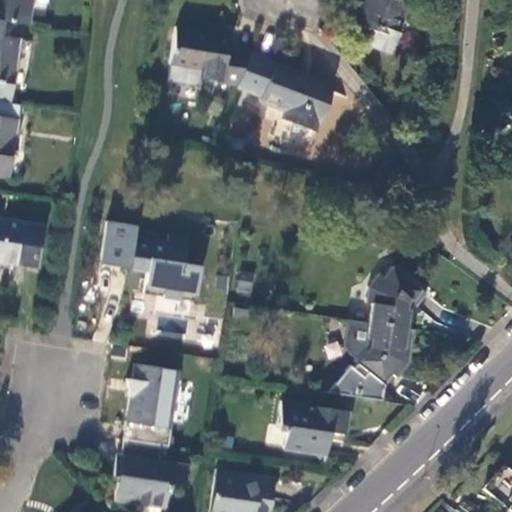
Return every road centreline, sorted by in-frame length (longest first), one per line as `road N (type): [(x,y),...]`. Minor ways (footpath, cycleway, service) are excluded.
road 1 (residential): [(348,511),(511,358)]
road 2 (residential): [(2,511),(56,393)]
